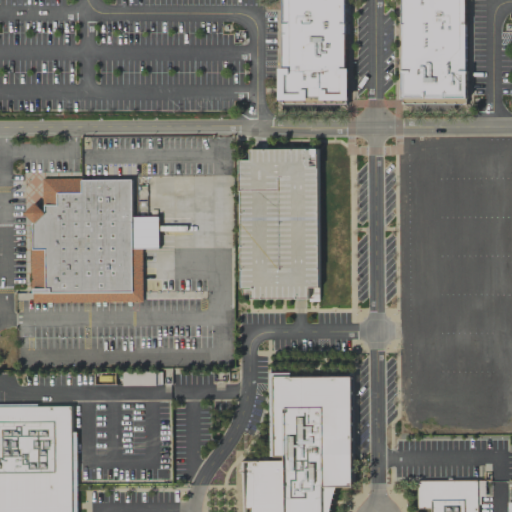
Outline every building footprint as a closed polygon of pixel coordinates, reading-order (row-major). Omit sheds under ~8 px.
[(349,0),(349,17),(349,56),(348,91),(348,103),(282,103),(282,0),(349,0)] [(402,103),(468,103),(467,0),(402,0),(402,13),(402,45),(402,85),(402,103)] [(319,143),(321,297),(300,297),(242,298),(240,157),(250,157),(250,144),(260,144),(319,143)] [(131,178),(132,216),(158,216),(159,248),(143,248),(143,301),(33,302),(33,292),(33,228),(33,220),(25,212),(36,201),(44,211),(44,178),(131,178)] [(273,373),(354,373),(354,486),(337,486),(330,511),(243,511),(243,458),(274,458),(273,373)] [(0,511),(0,404),(72,404),(72,431),(76,431),(77,504),(77,511),(0,511)] [(431,511),(431,507),(419,508),(419,480),(478,479),(478,511),(431,511)]
